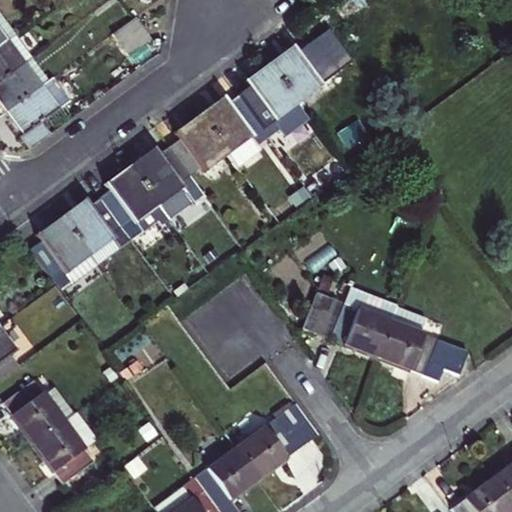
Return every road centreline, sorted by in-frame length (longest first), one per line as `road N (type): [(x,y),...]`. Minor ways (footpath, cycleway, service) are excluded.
road 1 (residential): [(10,200),(261,14)]
road 2 (residential): [(374,474),(247,298)]
road 3 (residential): [(374,474),(511,374)]
